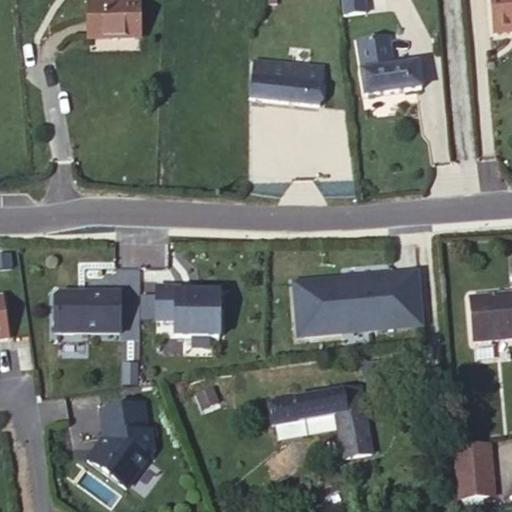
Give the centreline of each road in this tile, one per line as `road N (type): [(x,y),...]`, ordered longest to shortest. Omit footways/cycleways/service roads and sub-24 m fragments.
road 1 (tertiary): [(0,219),(410,226),(511,220)]
road 2 (unknown): [(486,221),(457,0)]
road 3 (residential): [(0,394),(24,409),(42,511)]
